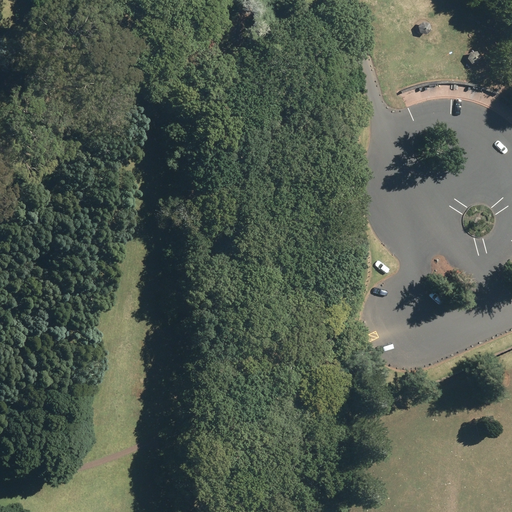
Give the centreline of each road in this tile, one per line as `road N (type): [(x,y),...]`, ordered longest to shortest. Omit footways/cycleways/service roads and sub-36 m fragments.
road 1 (unclassified): [(253,0),(276,98),(297,259),(278,511)]
road 2 (unclassified): [(511,311),(431,339),(412,339),(395,325),(392,312),(414,262),(382,206),(378,108),(341,0)]
